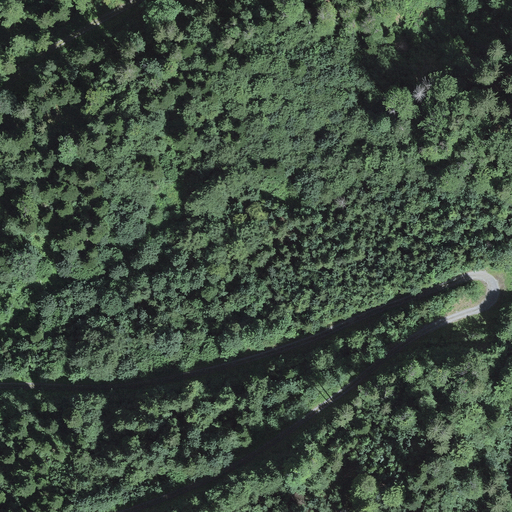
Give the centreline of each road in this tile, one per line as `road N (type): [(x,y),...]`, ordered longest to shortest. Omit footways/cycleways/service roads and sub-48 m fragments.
road 1 (track): [(0,384),(147,383),(316,338),(480,276),(498,281),(498,304),(441,321),(251,455),(134,511)]
road 2 (track): [(140,0),(62,40),(0,91)]
